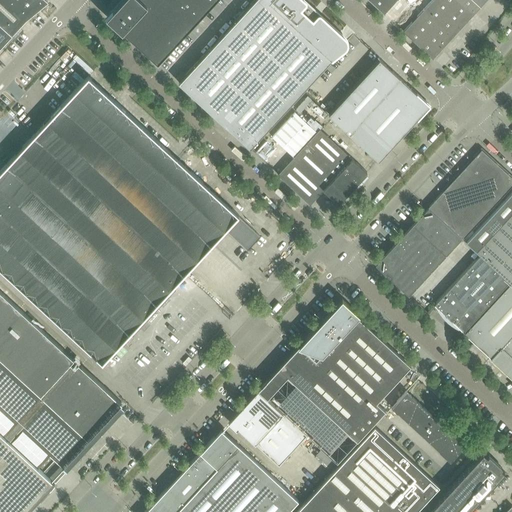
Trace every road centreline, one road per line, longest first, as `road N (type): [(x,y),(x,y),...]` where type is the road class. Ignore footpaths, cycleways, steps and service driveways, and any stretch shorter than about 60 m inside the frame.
road 1 (unclassified): [(324,241),(69,9)]
road 2 (unclassified): [(324,241),(93,494)]
road 3 (unclassified): [(114,511),(343,258)]
road 4 (unclassified): [(511,416),(343,258)]
road 5 (unclassified): [(343,258),(471,121)]
road 6 (unclassified): [(453,105),(324,241)]
road 7 (unclassified): [(453,105),(341,0)]
